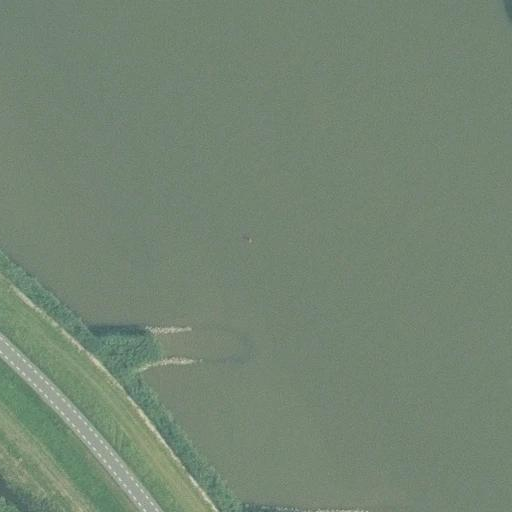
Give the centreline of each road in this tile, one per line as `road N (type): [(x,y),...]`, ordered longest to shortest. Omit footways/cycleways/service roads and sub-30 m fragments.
road 1 (track): [(213,511),(112,386),(0,278)]
road 2 (tertiary): [(150,511),(0,347)]
